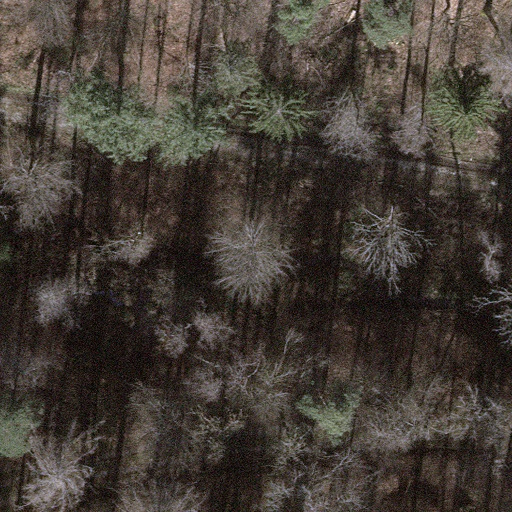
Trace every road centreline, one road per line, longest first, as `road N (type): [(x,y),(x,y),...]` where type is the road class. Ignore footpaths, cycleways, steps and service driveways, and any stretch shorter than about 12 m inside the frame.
road 1 (track): [(0,497),(511,387)]
road 2 (track): [(0,105),(511,206)]
